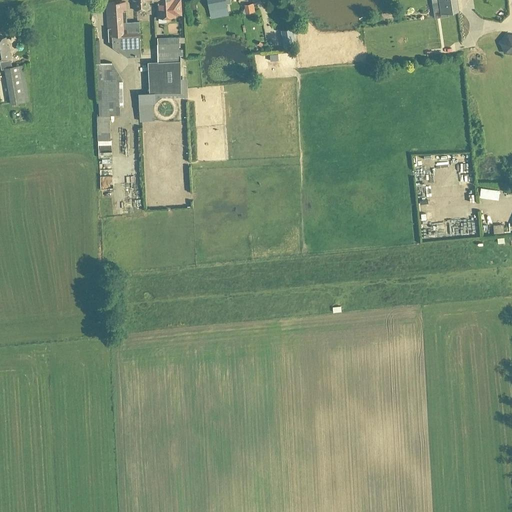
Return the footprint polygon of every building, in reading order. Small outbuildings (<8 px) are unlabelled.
[(133,0),(134,11),(148,11),(148,3),(156,2),(157,2),(157,0),(133,0)] [(156,2),(157,18),(175,17),(175,16),(181,15),(179,0),(176,0),(174,0),(173,0),(157,0),(157,2),(156,2)] [(196,10),(195,0),(188,0),(190,10),(196,10)] [(207,0),(211,19),(228,16),(225,0),(207,0)] [(438,0),(439,1),(432,2),(434,19),(449,17),(448,12),(458,11),(456,0),(438,0)] [(141,56),(139,22),(127,22),(125,2),(106,3),(108,42),(112,41),(112,47),(126,46),(127,57),(141,56)] [(412,23),(371,27),(374,53),(389,52),(389,55),(452,49),(451,43),(458,42),(457,30),(441,31),(441,32),(413,34),(412,23)] [(295,48),(293,35),(281,37),(284,50),(295,48)] [(500,44),(504,54),(511,55),(511,36),(507,35),(500,44)] [(5,38),(0,38),(0,63),(1,70),(5,69),(11,67),(10,60),(8,45),(6,45),(5,38)] [(149,62),(149,88),(149,93),(138,93),(139,111),(153,110),(153,104),(155,104),(155,93),(180,93),(179,88),(178,39),(169,39),(157,39),(158,62),(149,62)] [(111,63),(96,63),(99,116),(97,116),(97,141),(110,141),(109,116),(119,115),(118,81),(122,81),(111,63)] [(28,101),(26,88),(22,66),(11,67),(5,69),(11,104),(28,101)] [(479,197),(498,200),(499,191),(481,188),(479,197)]
